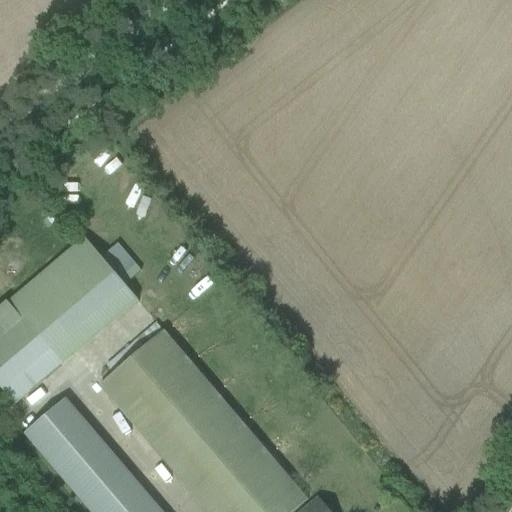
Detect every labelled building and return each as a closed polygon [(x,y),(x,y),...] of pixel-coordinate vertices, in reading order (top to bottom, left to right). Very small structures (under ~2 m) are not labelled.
[(6,305),(14,313),(0,325),(0,389),(15,407),(137,302),(124,287),(102,260),(97,254),(84,239),(6,305)] [(118,246),(102,260),(124,287),(141,273),(118,246)] [(100,387),(205,511),(294,511),(307,501),(163,333),(100,387)] [(32,426),(24,433),(31,442),(90,511),(159,511),(64,400),(32,426)] [(306,511),(326,511),(318,502),(306,511)]
